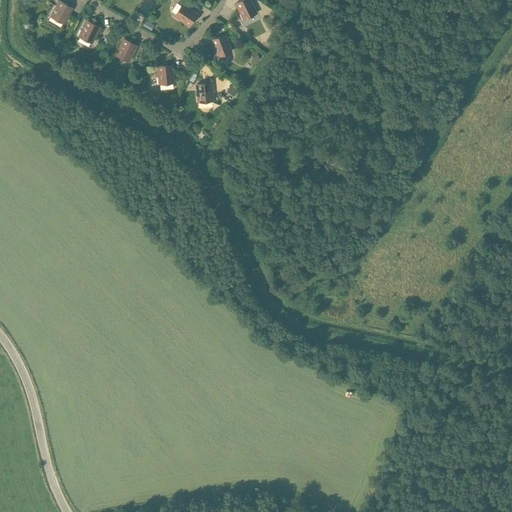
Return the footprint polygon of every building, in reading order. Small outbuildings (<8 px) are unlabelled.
[(63,23),(71,9),(65,5),(66,4),(59,0),(54,10),(53,10),(49,16),(63,23)] [(242,20),(256,13),(250,0),(244,0),(242,1),(241,0),(235,3),(240,14),(239,14),(242,20)] [(192,19),(196,13),(182,4),(173,17),(179,20),(179,19),(189,26),(193,20),(192,19)] [(92,43),(99,28),(93,24),(93,23),(87,20),(82,31),(81,30),(78,36),(92,43)] [(211,39),(215,50),(214,51),(217,57),(231,51),(225,35),(218,38),(218,37),(211,39)] [(129,61),(136,46),(130,43),(130,42),(124,38),(119,49),(118,48),(115,54),(129,61)] [(157,66),(158,77),(157,78),(158,84),(174,83),(172,66),(165,66),(165,65),(157,66)] [(214,90),(213,84),(204,85),(203,83),(196,84),(197,96),(196,96),(197,102),(212,101),(211,90),(214,90)]
